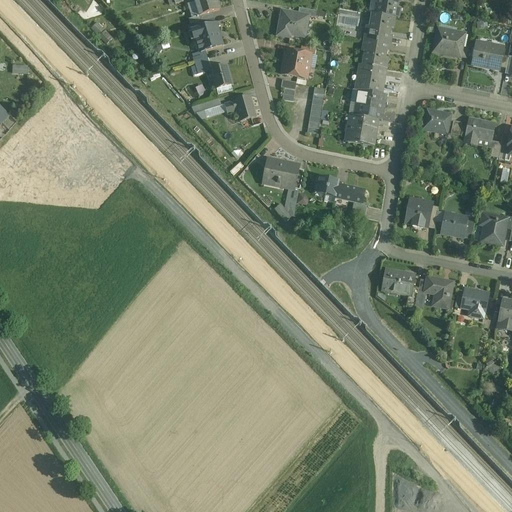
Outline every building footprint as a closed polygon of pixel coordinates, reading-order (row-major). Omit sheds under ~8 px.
[(194,0),(199,17),(199,18),(213,14),(220,11),(216,0),(194,0)] [(375,0),(375,2),(382,3),(380,16),(395,19),(399,19),(400,9),(396,9),(398,0),(397,0),(375,0)] [(317,13),(299,9),(298,16),(309,18),(316,19),(317,13)] [(298,16),(282,13),(278,37),(290,39),(291,36),(305,39),(309,18),(298,16)] [(213,14),(199,18),(199,17),(193,19),(189,21),(191,27),(214,19),(213,14)] [(380,16),(376,16),(374,29),(367,28),(365,40),(391,44),(392,37),(388,37),(389,28),(393,29),(395,19),(380,16)] [(113,40),(97,24),(91,30),(92,30),(91,30),(107,46),(113,40)] [(217,25),(191,33),(194,43),(199,41),(203,52),(200,53),(201,54),(206,53),(224,47),(217,25)] [(456,36),(440,33),(440,31),(439,31),(434,54),(435,54),(436,51),(452,55),(451,58),(461,60),(461,59),(463,47),(465,36),(456,34),(456,36)] [(391,44),(365,40),(363,52),(370,53),(367,67),(387,70),(388,60),(384,59),(385,51),(389,52),(391,44)] [(504,49),(477,43),(473,66),(500,72),(500,68),(503,57),(504,49)] [(470,49),(463,47),(461,59),(467,60),(470,49)] [(311,56),(286,52),(284,64),(309,68),(311,56)] [(201,54),(200,53),(192,56),(194,62),(208,58),(206,53),(201,54)] [(509,58),(503,57),(500,68),(506,70),(509,58)] [(208,58),(194,62),(197,71),(210,67),(208,58)] [(309,68),(284,64),(282,76),(307,80),(309,68)] [(15,65),(14,74),(29,75),(30,66),(15,65)] [(367,67),(361,66),(357,91),(359,92),(382,96),(387,70),(367,67)] [(227,68),(210,73),(216,92),(233,87),(227,68)] [(297,84),(283,82),(281,89),(295,92),(297,84)] [(326,91),(315,89),(308,134),(318,136),(326,91)] [(295,92),(285,90),(283,102),(294,103),(295,92)] [(382,96),(359,92),(357,106),(361,106),(359,118),(378,121),(380,122),(384,103),(385,103),(386,96),(382,96)] [(251,98),(225,106),(227,113),(228,116),(238,113),(241,123),(257,118),(251,98)] [(219,101),(202,106),(204,113),(221,107),(219,101)] [(0,106),(0,124),(1,126),(10,117),(0,106)] [(202,106),(194,108),(195,115),(204,113),(202,106)] [(221,107),(204,113),(205,119),(227,113),(225,106),(221,107)] [(452,117),(427,112),(423,131),(437,134),(438,132),(448,134),(452,117)] [(195,115),(192,116),(194,123),(205,119),(204,113),(195,115)] [(359,118),(352,117),(348,143),(373,148),(378,121),(359,118)] [(496,126),(469,120),(464,145),(476,148),(478,140),(492,143),(496,126)] [(463,124),(454,122),(451,135),(460,137),(463,124)] [(502,145),(494,143),(491,158),(499,160),(502,146),(502,145)] [(508,148),(502,146),(499,160),(498,162),(505,163),(508,153),(507,153),(508,148)] [(299,166),(270,160),(265,184),(266,184),(266,181),(278,183),(277,185),(279,185),(280,184),(293,186),(293,190),(294,191),(299,166)] [(340,183),(320,178),(319,186),(317,187),(316,191),(317,193),(317,194),(363,204),(365,193),(339,187),(340,183)] [(422,210),(410,208),(411,200),(410,200),(404,225),(428,230),(433,208),(434,205),(423,203),(422,210)] [(273,210),(284,222),(290,217),(279,204),(273,210)] [(366,208),(354,205),(352,217),(364,220),(366,208)] [(439,209),(433,208),(428,230),(434,231),(439,209)] [(468,220),(445,215),(441,236),(464,241),(464,239),(465,235),(467,222),(468,220)] [(507,220),(482,215),(480,227),(485,228),(482,244),(502,248),(505,235),(506,236),(507,230),(509,220),(507,220)] [(475,224),(467,222),(465,235),(472,237),(475,224)] [(416,277),(392,272),(389,290),(398,291),(398,295),(407,297),(411,298),(413,289),(416,277)] [(454,284),(427,279),(427,282),(424,294),(426,295),(435,296),(433,308),(449,311),(454,284)] [(427,282),(421,281),(419,290),(418,293),(424,294),(427,282)] [(419,290),(413,289),(411,298),(410,301),(417,302),(418,293),(419,290)] [(489,295),(465,290),(464,295),(461,310),(470,312),(469,318),(484,320),(485,315),(489,295)] [(424,294),(418,293),(417,302),(415,311),(423,312),(426,295),(424,294)] [(464,295),(458,294),(455,309),(461,310),(464,295)] [(417,302),(410,301),(411,298),(407,297),(405,309),(415,311),(417,302)] [(503,302),(496,301),(494,313),(500,314),(503,302)] [(511,303),(503,302),(500,314),(498,328),(501,329),(503,331),(511,332),(511,303)]
